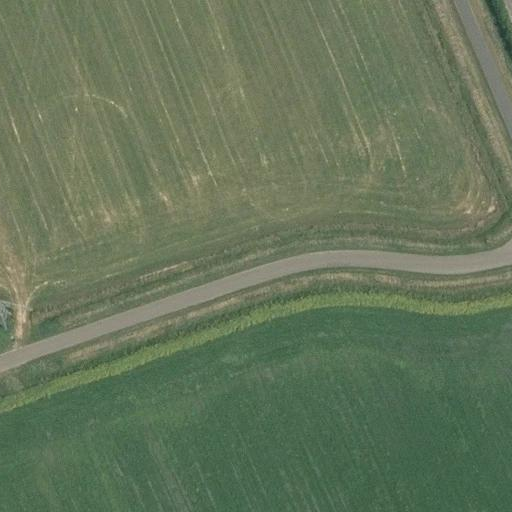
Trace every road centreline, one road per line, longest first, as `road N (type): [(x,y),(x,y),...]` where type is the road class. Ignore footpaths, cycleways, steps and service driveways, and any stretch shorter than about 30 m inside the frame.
road 1 (unclassified): [(0,363),(316,261),(444,266),(511,252)]
road 2 (unclassified): [(511,129),(458,0)]
